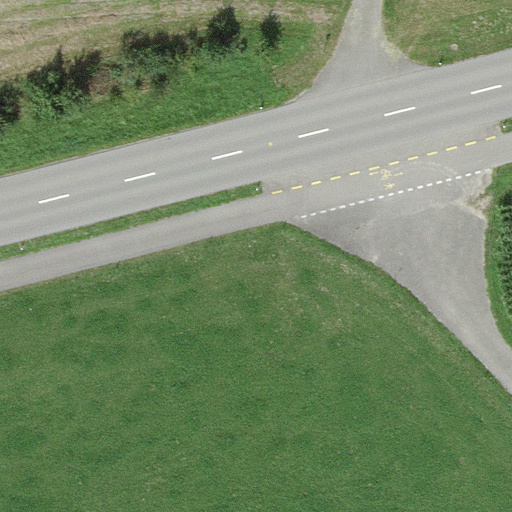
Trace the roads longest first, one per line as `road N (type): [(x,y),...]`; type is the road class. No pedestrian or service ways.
road 1 (primary): [(0,216),(511,85)]
road 2 (track): [(374,0),(354,125),(431,268),(511,360)]
